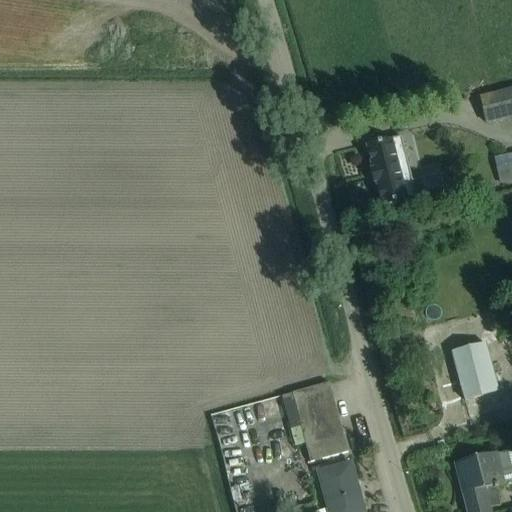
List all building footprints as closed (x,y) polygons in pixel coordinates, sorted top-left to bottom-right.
[(485,124),(511,117),(511,89),(479,98),(485,124)] [(406,137),(387,142),(367,147),(382,207),(405,202),(397,169),(413,165),(406,137)] [(498,394),(485,344),(451,353),(464,401),(498,394)] [(329,384),(309,389),(281,397),(294,447),(304,444),(310,464),(347,454),(329,384)] [(491,488),(503,484),(511,482),(511,450),(454,466),(466,511),(489,511),(489,509),(496,507),(491,488)] [(340,468),(321,473),(318,474),(327,511),(354,511),(353,508),(361,506),(354,476),(343,479),(340,468)]
